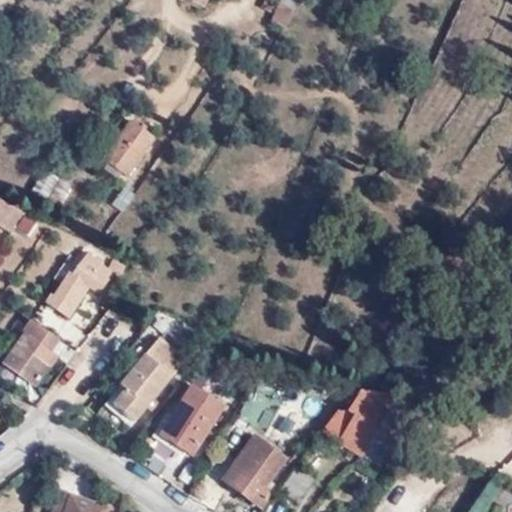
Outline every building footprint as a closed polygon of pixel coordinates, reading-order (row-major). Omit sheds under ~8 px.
[(184,0),(202,8),(205,0),(184,0)] [(282,32),(298,1),(295,0),(269,0),(262,14),(274,20),(270,26),(282,32)] [(129,173),(156,135),(134,119),(107,158),(129,173)] [(48,199),(62,175),(48,166),(33,190),(48,199)] [(24,214),(0,201),(0,219),(15,228),(24,214)] [(102,294),(115,274),(110,271),(88,257),(75,278),(102,294)] [(115,274),(119,277),(125,266),(116,261),(110,271),(115,274)] [(48,354),(57,342),(39,331),(30,343),(24,339),(4,365),(34,386),(55,359),(48,354)] [(159,333),(149,345),(166,355),(179,360),(183,354),(159,333)] [(166,355),(149,345),(123,376),(129,380),(111,406),(126,416),(132,419),(179,360),(166,355)] [(191,459),(223,410),(190,389),(159,438),(191,459)] [(374,393),(355,390),(326,429),(338,440),(358,415),(349,408),(358,396),(367,402),(374,393)] [(395,396),(374,393),(367,402),(358,396),(349,408),(358,415),(338,440),(377,464),(395,443),(413,454),(428,434),(441,412),(429,405),(417,420),(412,421),(407,429),(384,413),(395,396)] [(126,416),(111,406),(104,400),(95,413),(117,429),(126,416)] [(223,484),(260,511),(263,511),(277,494),(280,490),(273,485),(292,458),(259,434),(223,484)] [(280,490),(277,494),(294,507),(312,486),(295,471),(280,490)] [(72,511),(76,502),(65,498),(60,511),(72,511)] [(126,511),(128,507),(110,503),(106,511),(103,511),(76,502),(72,511),(126,511)]
